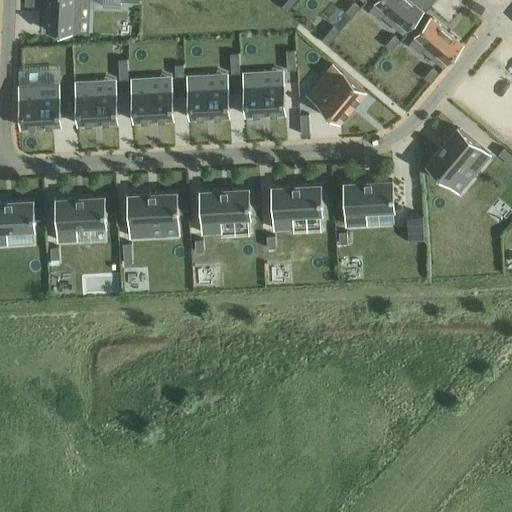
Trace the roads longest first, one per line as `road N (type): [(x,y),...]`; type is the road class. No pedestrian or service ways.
road 1 (residential): [(502,27),(414,124),(365,150),(5,169)]
road 2 (residential): [(5,169),(11,0)]
